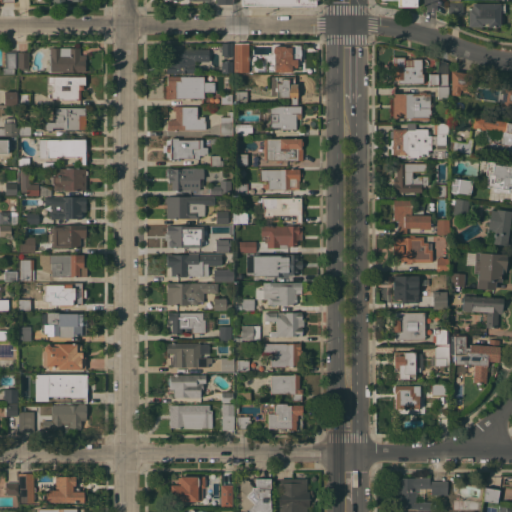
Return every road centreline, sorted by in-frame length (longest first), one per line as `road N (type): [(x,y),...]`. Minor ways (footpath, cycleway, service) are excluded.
road 1 (residential): [(511,58),(380,25),(0,26)]
road 2 (residential): [(511,452),(0,452)]
road 3 (tertiary): [(345,24),(346,511)]
road 4 (residential): [(121,26),(120,511)]
